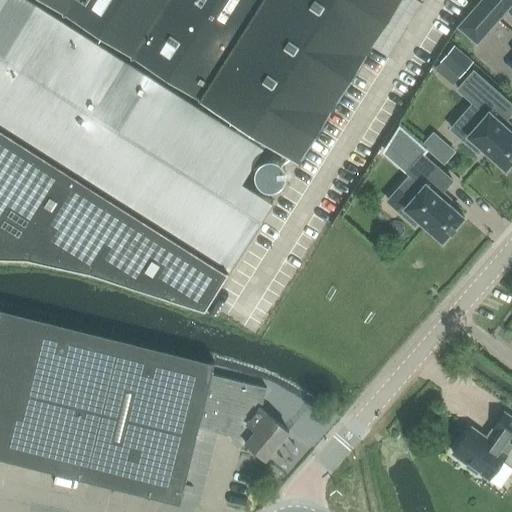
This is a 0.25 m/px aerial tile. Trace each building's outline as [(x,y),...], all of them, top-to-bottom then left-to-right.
[(36,0),(0,0),(0,128),(229,273),(272,204),(240,184),(265,144),(36,0)] [(41,0),(201,100),(298,162),(400,0),(41,0)] [(511,3),(511,0),(482,0),(480,3),(498,19),(511,3)] [(480,3),(460,26),(459,27),(477,43),(498,19),(480,3)] [(460,77),(473,62),(454,46),(441,61),(460,77)] [(483,148),(506,169),(511,162),(511,131),(503,123),(511,112),(511,104),(486,81),(470,99),(487,114),(464,140),(478,153),(483,148)] [(418,142),(399,126),(386,147),(393,154),(395,151),(404,158),(418,142)] [(229,273),(0,128),(0,255),(28,256),(90,270),(205,307),(229,273)] [(419,220),(443,241),(465,217),(439,195),(453,180),(423,154),(407,172),(424,186),(401,212),(415,225),(419,220)] [(0,309),(0,458),(180,503),(199,425),(237,435),(266,459),(289,432),(262,409),(267,388),(212,375),(214,364),(0,309)] [(453,453),(468,464),(467,466),(477,474),(478,471),(489,479),(502,460),(511,467),(511,417),(505,412),(487,438),(472,427),(453,453)]
